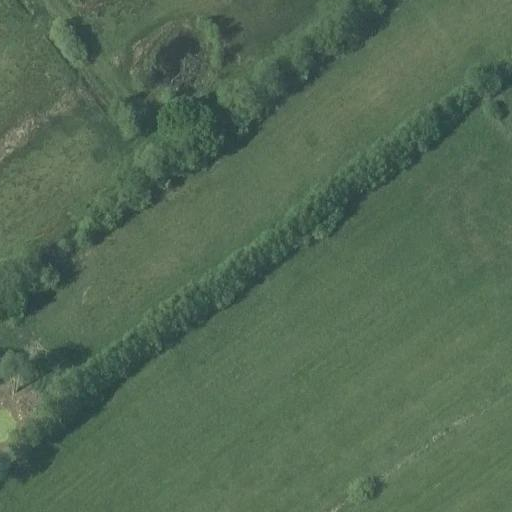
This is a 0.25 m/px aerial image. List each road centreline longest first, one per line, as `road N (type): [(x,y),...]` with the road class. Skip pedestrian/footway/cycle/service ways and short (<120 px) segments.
road 1 (track): [(351,0),(191,121)]
road 2 (track): [(191,121),(135,112),(53,0)]
